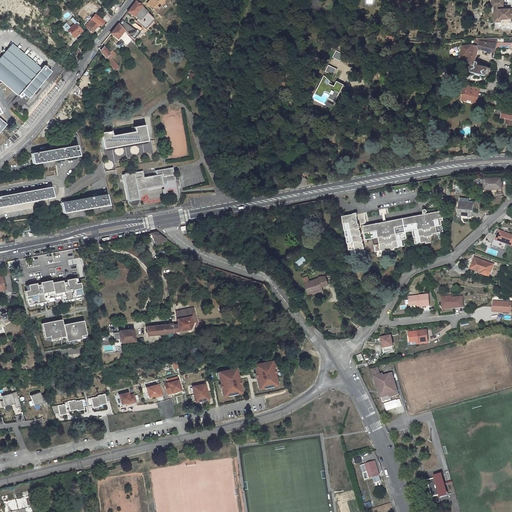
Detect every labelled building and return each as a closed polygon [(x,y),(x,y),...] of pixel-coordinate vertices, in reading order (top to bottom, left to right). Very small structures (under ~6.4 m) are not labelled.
[(149,0),(147,2),(155,10),(161,3),(160,3),(162,0),(149,0)] [(135,1),(127,12),(133,16),(134,15),(138,18),(135,20),(145,29),(154,20),(153,19),(141,5),(135,1)] [(511,18),(511,8),(500,9),(495,9),(495,21),(500,21),(501,19),(501,18),(511,18)] [(94,15),(85,27),(86,29),(90,33),(91,32),(92,33),(98,25),(100,26),(103,22),(103,21),(104,20),(102,19),(101,20),(94,15)] [(71,27),(67,30),(74,38),(82,31),(75,22),(76,22),(74,20),(68,24),(71,27)] [(129,29),(123,23),(120,26),(124,30),(126,33),(133,39),(142,29),(139,26),(137,28),(133,24),(129,29)] [(118,24),(110,33),(117,39),(124,30),(120,26),(118,24)] [(125,36),(121,41),(126,47),(132,40),(126,33),(124,35),(125,36)] [(481,41),(480,41),(473,42),(473,45),(463,46),(460,57),(469,59),(468,63),(469,63),(470,61),(476,62),(477,60),(476,60),(479,48),(481,41)] [(481,41),(479,48),(493,51),(492,53),(495,54),(496,48),(511,47),(511,42),(497,43),(481,41)] [(12,43),(0,57),(0,80),(18,96),(20,92),(29,99),(52,71),(44,65),(41,67),(12,43)] [(109,53),(104,47),(100,51),(113,70),(117,67),(111,58),(115,54),(111,51),(109,53)] [(84,53),(77,49),(75,52),(81,57),(84,53)] [(477,60),(476,62),(470,61),(469,63),(468,63),(467,69),(470,70),(470,71),(486,74),(490,75),(491,67),(478,64),(478,62),(477,60)] [(330,93),(328,97),(335,101),(343,87),(335,83),(333,85),(329,83),(330,81),(324,74),(316,91),(323,95),(325,91),(330,93)] [(477,103),(481,88),(468,85),(461,91),(464,95),(463,100),(468,101),(467,102),(472,103),(472,102),(477,103)] [(113,130),(100,132),(103,148),(146,140),(143,125),(131,127),(131,132),(114,135),(113,130)] [(151,154),(151,148),(148,148),(148,144),(135,144),(135,153),(151,154)] [(75,146),(31,153),(33,163),(77,156),(75,146)] [(137,190),(162,185),(167,184),(166,181),(174,179),(172,167),(159,169),(160,173),(143,177),(142,171),(127,173),(126,172),(124,172),(124,174),(122,174),(127,201),(127,202),(128,203),(130,204),(131,205),(132,205),(133,205),(135,204),(137,203),(138,203),(138,202),(138,201),(139,199),(137,190)] [(502,178),(483,178),(484,193),(499,193),(498,192),(502,192),(502,178)] [(172,194),(177,194),(174,179),(166,181),(167,184),(162,185),(163,189),(161,189),(162,194),(167,193),(166,191),(171,190),(172,194)] [(0,206),(53,197),(51,187),(0,196),(0,206)] [(61,202),(63,212),(108,205),(106,195),(63,202),(61,202)] [(474,200),(460,199),(458,214),(472,216),(474,200)] [(434,241),(445,239),(441,221),(444,220),(443,218),(444,218),(443,211),(426,214),(426,213),(427,212),(427,211),(427,210),(427,209),(426,209),(425,209),(424,209),(423,210),(423,211),(423,212),(423,215),(363,226),(366,240),(372,239),(377,259),(387,257),(388,259),(392,258),(391,253),(390,253),(390,250),(405,247),(404,241),(407,240),(406,233),(413,232),(416,245),(426,243),(426,245),(434,243),(434,241)] [(354,214),(343,216),(351,257),(361,255),(362,256),(366,255),(365,250),(364,250),(357,216),(358,216),(357,212),(354,213),(354,214)] [(156,232),(151,233),(156,245),(161,242),(163,246),(169,243),(156,232)] [(500,232),(497,240),(511,245),(511,234),(509,234),(509,235),(500,232)] [(299,266),(307,261),(304,257),(296,262),(299,266)] [(480,269),(483,270),(481,273),(489,276),(491,273),(494,265),(475,258),(472,266),(480,270),(480,269)] [(319,278),(304,283),(308,294),(313,292),(322,289),(321,286),(320,283),(323,282),(324,285),(328,284),(325,276),(319,278)] [(79,280),(79,283),(81,295),(89,294),(86,278),(82,279),(79,280)] [(36,283),(28,285),(29,290),(24,291),(28,308),(61,301),(62,303),(69,302),(69,303),(74,302),(73,300),(82,299),(81,295),(79,283),(75,284),(74,279),(66,280),(66,282),(63,283),(62,280),(51,282),(51,279),(39,282),(39,284),(37,284),(36,283)] [(455,307),(464,306),(462,296),(452,297),(452,296),(442,297),(443,306),(455,305),(455,307)] [(431,298),(410,300),(411,309),(418,308),(422,308),(422,311),(432,310),(431,298)] [(492,311),(502,312),(502,314),(510,315),(511,303),(493,302),(492,311)] [(192,323),(190,311),(189,308),(176,311),(178,324),(170,325),(171,332),(189,328),(192,323)] [(48,322),(41,323),(44,337),(50,336),(50,339),(65,336),(66,341),(81,338),(80,335),(86,334),(83,321),(63,324),(62,319),(48,322)] [(170,325),(148,327),(149,334),(171,332),(170,325)] [(119,330),(120,342),(134,341),(133,329),(119,330)] [(421,343),(429,342),(427,330),(409,332),(410,338),(412,338),(412,342),(420,341),(421,343)] [(382,337),(384,347),(394,345),(392,335),(382,337)] [(273,360),(253,364),(258,390),(278,386),(273,360)] [(236,367),(217,371),(222,397),(241,393),(236,367)] [(378,369),(374,370),(374,371),(380,397),(382,397),(383,401),(390,399),(390,396),(398,394),(392,373),(384,375),(383,372),(379,373),(378,369)] [(179,380),(165,383),(168,394),(182,391),(179,380)] [(205,383),(192,386),(195,403),(209,400),(205,383)] [(160,384),(146,387),(148,397),(162,394),(160,384)] [(133,392),(119,394),(121,405),(135,402),(133,392)] [(19,406),(16,393),(2,398),(5,406),(13,404),(14,407),(19,406)] [(49,406),(45,394),(41,396),(40,393),(31,396),(34,405),(44,402),(45,407),(49,406)] [(97,397),(87,399),(89,405),(92,404),(93,408),(100,406),(99,405),(106,403),(106,401),(109,400),(108,393),(97,395),(97,397)] [(64,403),(53,405),(54,413),(58,412),(59,415),(67,414),(65,408),(69,407),(70,410),(77,409),(77,410),(83,409),(82,406),(86,405),(85,398),(75,400),(75,399),(63,401),(64,403)] [(375,461),(364,464),(367,472),(363,473),(365,480),(379,475),(375,461)] [(442,473),(434,475),(435,479),(440,496),(440,497),(448,495),(442,473)] [(440,496),(435,479),(428,480),(433,497),(440,496)] [(342,503),(357,499),(354,491),(340,495),(342,503)] [(17,499),(2,502),(4,511),(19,509),(17,499)] [(342,511),(350,511),(348,502),(340,504),(342,511)]
